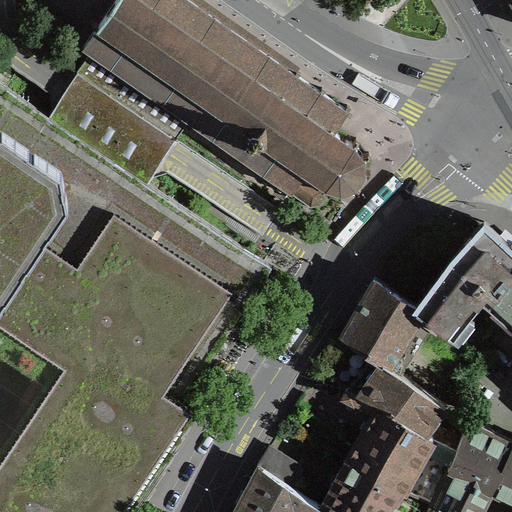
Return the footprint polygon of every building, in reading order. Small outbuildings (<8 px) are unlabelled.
[(322,86),(320,89),(298,74),(300,72),(297,69),(295,72),(226,24),(191,0),(114,0),(83,46),(91,51),(77,71),(176,138),(189,119),(238,154),(237,155),(240,158),(242,156),(263,171),(261,173),(265,176),(267,174),(287,188),(286,190),(292,193),(293,192),(300,197),(300,198),(301,200),(302,198),(310,204),(309,206),(311,207),(312,204),(318,203),(320,205),(321,204),(320,202),(322,200),(324,196),(326,197),(327,195),(325,194),(324,189),(327,184),(339,188),(339,194),(342,194),(342,188),(354,184),(357,189),(360,187),(356,182),(363,172),(369,174),(370,171),(364,169),(364,157),(370,155),(369,151),(363,153),(356,144),(359,139),(356,137),(353,142),(334,129),(346,113),(349,115),(352,112),(348,109),(350,106),(347,104),(345,107),(323,92),(325,89),(322,86)] [(0,511),(127,511),(200,404),(193,399),(184,393),(272,264),(148,180),(164,155),(176,138),(77,71),(67,87),(49,113),(0,80),(0,511)] [(472,233),(453,254),(415,305),(422,310),(427,313),(448,329),(454,333),(482,294),(489,301),(492,297),(490,296),(511,271),(511,244),(499,233),(484,219),(475,230),(472,233)] [(489,301),(493,297),(511,313),(511,271),(490,296),(492,297),(489,301)] [(422,310),(415,305),(374,277),(361,299),(342,330),(376,354),(385,360),(384,361),(389,364),(422,310)] [(353,390),(376,354),(342,330),(326,356),(320,366),(347,385),(349,386),(348,388),(353,390)] [(461,436),(432,422),(434,418),(444,403),(389,364),(384,361),(385,360),(376,354),(353,390),(359,392),(379,402),(380,400),(432,436),(456,448),(461,436)] [(354,398),(374,409),(358,435),(347,454),(402,488),(425,448),(432,436),(380,400),(379,402),(359,392),(353,390),(348,388),(349,386),(347,385),(342,394),(353,400),(354,398)] [(461,436),(456,448),(432,436),(425,448),(451,461),(431,501),(455,511),(479,511),(491,489),(511,499),(511,438),(491,428),(468,417),(461,436)] [(258,464),(290,485),(301,469),(300,463),(270,445),(258,464)] [(388,511),(402,488),(347,454),(331,483),(320,505),(321,505),(319,509),(323,511),(388,511)] [(296,511),(305,496),(290,485),(258,464),(239,501),(232,511),(296,511)] [(323,511),(319,509),(321,505),(320,505),(305,496),(296,511),(323,511)] [(455,511),(431,501),(426,511),(455,511)]
